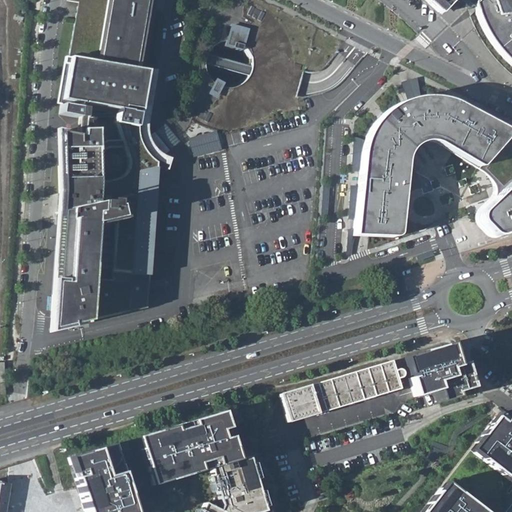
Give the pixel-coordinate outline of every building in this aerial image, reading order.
[(66,0),(67,1),(91,5),(91,9),(77,6),(75,20),(61,99),(77,102),(79,88),(83,89),(81,99),(118,105),(120,95),(124,96),(121,110),(137,112),(146,63),(154,15),(155,10),(143,9),(144,0),(66,0)] [(511,0),(428,0),(440,11),(450,0),(456,0),(460,4),(467,11),(473,4),(478,20),(486,35),(496,50),(510,64),(511,65),(511,0)] [(227,26),(222,46),(239,51),(243,34),(235,32),(236,28),(227,26)] [(147,116),(156,64),(146,63),(137,112),(121,110),(124,96),(120,95),(118,105),(112,120),(113,145),(94,145),(93,129),(79,130),(79,136),(56,132),(56,141),(57,141),(59,193),(50,314),(51,313),(56,328),(141,308),(137,293),(145,291),(153,172),(158,167),(165,168),(167,156),(166,156),(163,155),(160,153),(158,152),(155,149),(153,147),(151,144),(149,141),(148,139),(147,136),(146,134),(146,132),(145,130),(145,127),(147,116)] [(217,87),(210,84),(204,95),(211,99),(217,87)] [(367,134),(365,143),(353,234),(361,234),(371,234),(393,235),(402,156),(408,145),(417,139),(427,137),(434,139),(459,150),(481,162),(487,171),(490,180),(490,187),(488,193),(483,199),(478,208),(475,215),(476,223),(481,232),(488,237),(500,237),(511,232),(511,134),(507,131),(454,103),(450,101),(439,98),(428,97),(413,98),(403,102),(388,109),(378,118),(372,125),(367,134)] [(77,102),(61,99),(59,114),(80,118),(81,103),(77,102)] [(156,123),(145,127),(145,130),(146,132),(146,134),(147,136),(148,139),(149,141),(151,144),(153,147),(155,149),(165,144),(156,123)] [(449,344),(401,358),(402,364),(412,397),(435,390),(439,403),(457,397),(455,392),(471,387),(463,362),(460,363),(459,357),(449,344)] [(278,395),(286,423),(396,390),(393,380),(398,378),(398,377),(399,377),(400,375),(400,374),(399,373),(399,372),(398,371),(395,371),(395,370),(391,372),(389,367),(387,362),(278,395)] [(227,427),(222,411),(190,420),(174,425),(136,436),(96,448),(68,456),(75,482),(84,511),(262,511),(266,511),(249,455),(237,459),(230,437),(227,427)] [(511,425),(503,418),(496,413),(492,418),(467,450),(442,483),(419,511),(503,511),(511,500),(511,425)] [(0,511),(3,511),(8,485),(0,483),(0,511)]
